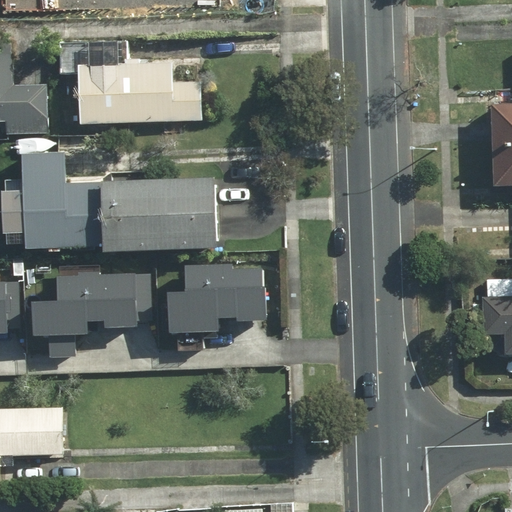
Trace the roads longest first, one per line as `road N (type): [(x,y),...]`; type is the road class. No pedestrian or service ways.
road 1 (tertiary): [(385,446),(368,0)]
road 2 (residential): [(511,442),(385,446)]
